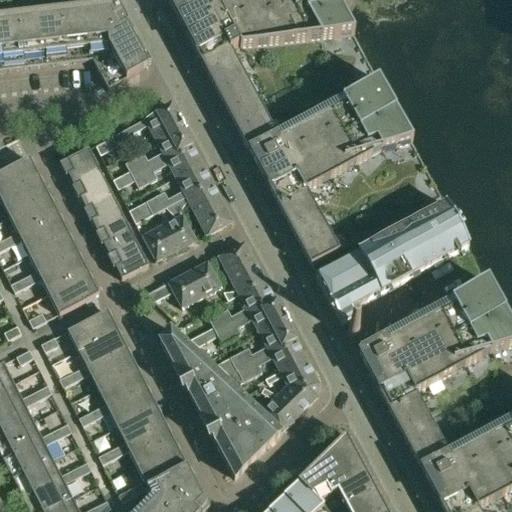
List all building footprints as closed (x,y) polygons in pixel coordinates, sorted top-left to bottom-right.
[(334,0),(174,0),(166,1),(202,69),(213,89),(224,110),(236,131),(247,151),(249,150),(258,166),(255,168),(281,214),(289,230),(299,249),(309,267),(342,251),(443,202),(412,144),(378,81),(354,37),(334,0)] [(107,91),(140,73),(148,68),(125,26),(126,25),(117,8),(112,11),(110,7),(0,19),(0,72),(4,71),(68,64),(92,62),(107,91)] [(172,109),(168,111),(111,140),(117,150),(118,153),(137,143),(133,136),(147,129),(154,142),(147,146),(147,147),(182,129),(179,122),(178,122),(172,109)] [(185,135),(182,129),(147,147),(154,160),(147,164),(144,157),(125,167),(129,175),(132,180),(192,148),(185,135)] [(100,159),(117,150),(111,140),(95,149),(100,159)] [(168,167),(175,181),(201,167),(191,149),(192,148),(132,180),(135,185),(138,191),(157,181),(153,175),(168,167)] [(62,166),(74,190),(100,176),(88,152),(62,166)] [(111,511),(145,495),(143,491),(146,490),(153,486),(186,469),(179,456),(176,450),(169,436),(167,432),(159,417),(157,412),(150,398),(147,393),(140,379),(137,373),(130,359),(128,355),(120,340),(118,335),(107,314),(104,316),(103,315),(98,305),(95,300),(99,298),(92,284),(89,278),(82,264),(79,258),(72,245),(69,239),(62,226),(59,220),(52,206),(50,201),(43,187),(40,182),(30,162),(29,161),(0,176),(0,175),(0,459),(3,466),(13,485),(22,504),(26,511),(111,511)] [(182,195),(175,199),(168,202),(164,196),(147,205),(154,218),(166,211),(165,211),(211,186),(201,167),(175,181),(182,195)] [(129,175),(122,179),(127,189),(135,185),(132,180),(129,175)] [(74,190),(86,213),(112,199),(100,176),(74,190)] [(118,193),(127,189),(122,179),(113,183),(118,193)] [(169,220),(171,225),(181,220),(178,215),(185,207),(188,205),(195,219),(221,205),(211,186),(165,211),(166,211),(173,218),(169,220)] [(86,213),(97,236),(124,223),(112,199),(86,213)] [(147,205),(138,209),(145,222),(154,218),(147,205)] [(200,228),(206,239),(232,225),(221,205),(195,219),(200,228)] [(357,254),(314,277),(341,325),(353,319),(349,311),(379,295),(379,296),(467,248),(445,206),(356,253),(357,254)] [(136,227),(145,222),(138,209),(129,214),(136,227)] [(182,219),(181,220),(171,225),(162,229),(175,255),(195,244),(182,219)] [(97,236),(109,259),(136,246),(124,223),(97,236)] [(142,240),(156,265),(175,255),(162,229),(142,240)] [(121,283),(148,270),(136,246),(109,259),(121,283)] [(218,260),(229,281),(254,267),(244,247),(218,260)] [(207,266),(187,276),(201,302),(220,292),(207,266)] [(229,281),(236,294),(223,295),(228,304),(239,299),(264,285),(254,267),(229,281)] [(187,276),(167,286),(145,298),(154,305),(173,296),(181,312),(201,302),(187,276)] [(427,485),(441,511),(511,511),(511,329),(485,281),(357,351),(367,369),(365,370),(391,418),(399,433),(405,445),(412,457),(418,469),(420,468),(421,469),(429,484),(427,485)] [(213,331),(215,335),(249,318),(275,304),(275,303),(274,304),(264,285),(239,299),(246,312),(231,320),(228,313),(209,323),(213,331)] [(282,316),(275,304),(249,318),(215,335),(217,340),(218,340),(222,347),(240,337),(237,330),(251,323),(259,337),(286,322),(282,316)] [(289,329),(286,322),(259,337),(267,351),(252,359),(248,352),(231,360),(237,373),(269,357),(295,343),(295,342),(296,342),(289,329)] [(217,340),(215,335),(213,331),(189,343),(197,351),(217,340)] [(255,414),(232,391),(169,332),(158,344),(234,482),(280,437),(255,414)] [(269,357),(237,373),(244,385),(262,375),(258,369),(264,366),(272,362),(279,375),(280,376),(306,363),(295,343),(269,357)] [(231,360),(216,368),(237,389),(244,385),(237,373),(231,360)] [(306,363),(280,376),(279,375),(265,383),(268,387),(282,380),(286,388),(317,399),(318,386),(306,363)] [(286,388),(275,397),(263,391),(261,395),(271,401),(255,414),(280,437),(317,400),(317,399),(286,388)] [(345,438),(324,458),(342,490),(336,493),(336,494),(367,477),(345,438)] [(337,494),(336,494),(336,493),(342,490),(324,458),(299,484),(319,503),(337,494)] [(203,511),(206,509),(186,469),(153,486),(159,497),(144,511),(203,511)] [(336,494),(337,494),(346,511),(347,511),(377,496),(367,477),(336,494)] [(319,511),(323,508),(319,503),(299,484),(288,495),(304,511),(319,511)] [(304,511),(288,495),(272,511),(304,511)] [(385,511),(377,496),(347,511),(385,511)]
